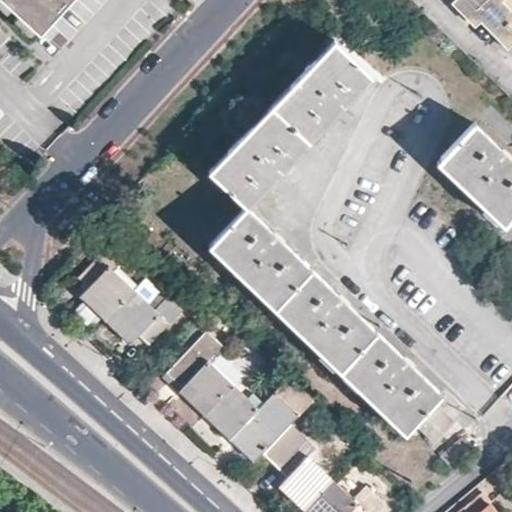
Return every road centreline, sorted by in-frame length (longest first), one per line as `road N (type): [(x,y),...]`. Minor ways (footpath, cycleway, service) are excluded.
road 1 (residential): [(363,282),(438,117),(433,93),(414,84),(380,97),(325,212),(328,247)]
road 2 (residential): [(227,0),(33,208)]
road 3 (primary): [(219,511),(24,340)]
road 4 (primary): [(0,368),(167,511)]
road 5 (residential): [(511,424),(363,282)]
road 6 (residential): [(0,102),(8,111),(120,0)]
road 7 (residential): [(24,340),(33,208)]
